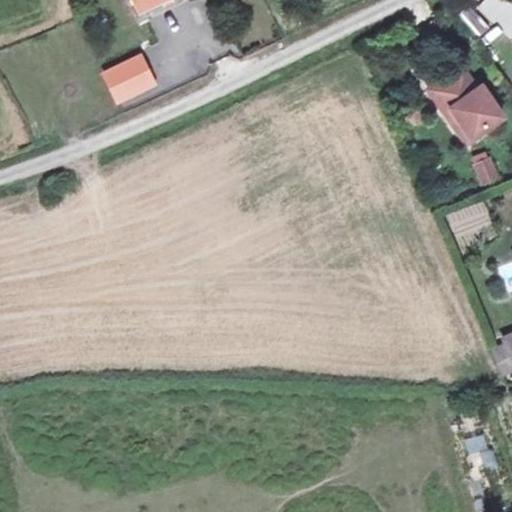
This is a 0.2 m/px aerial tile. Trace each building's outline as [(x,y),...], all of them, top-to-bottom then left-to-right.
[(511,1),(508,0),(481,0),(474,14),(508,32),(511,24),(511,1)] [(475,9),(462,19),(471,32),(485,23),(475,9)] [(143,71),(150,68),(140,45),(99,64),(116,97),(148,83),(143,71)] [(478,89),(462,66),(458,69),(474,92),(478,89)] [(155,79),(150,68),(143,71),(148,83),(155,79)] [(458,69),(429,88),(446,113),(452,109),(473,139),(504,117),(482,86),(478,89),(474,92),(458,69)] [(452,109),(446,113),(467,143),(473,139),(452,109)] [(489,157),(474,163),(482,186),(498,180),(489,157)] [(483,220),(451,224),(454,242),(486,238),(483,220)] [(488,351),(500,381),(511,376),(499,346),(488,351)]
